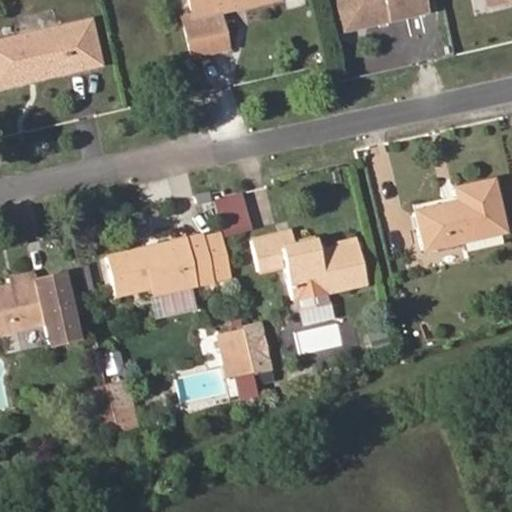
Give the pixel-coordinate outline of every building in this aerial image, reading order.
[(274,0),(187,0),(190,15),(180,17),(189,57),(227,48),(218,13),(274,0)] [(423,13),(419,0),(335,0),(342,31),(378,23),(387,21),(423,13)] [(99,64),(89,21),(0,41),(0,86),(29,80),(28,73),(66,64),(67,72),(99,64)] [(67,72),(66,64),(28,73),(29,80),(67,72)] [(501,232),(490,181),(452,189),(455,203),(413,212),(421,250),(501,232)] [(216,199),(227,233),(250,227),(239,192),(216,199)] [(365,283),(356,244),(317,252),(315,242),(293,246),(290,232),(261,238),(268,268),(283,265),(291,301),(296,300),(322,294),(365,283)] [(227,277),(218,235),(203,238),(208,258),(213,280),(227,277)] [(208,258),(203,238),(186,242),(190,262),(208,258)] [(213,280),(208,258),(190,262),(186,242),(186,239),(104,257),(113,296),(148,288),(149,294),(213,280)] [(34,280),(32,272),(7,278),(9,286),(34,280)] [(63,343),(48,277),(34,280),(9,286),(0,288),(0,333),(44,323),(50,346),(63,343)] [(324,303),(322,294),(296,300),(299,309),(324,303)] [(267,369),(257,325),(242,329),(252,372),(267,369)] [(319,346),(339,340),(336,328),(314,333),(313,328),(293,333),(299,356),(320,350),(319,346)] [(252,372),(242,329),(219,334),(228,378),(252,372)] [(384,329),(367,332),(369,347),(387,345),(384,329)] [(106,375),(124,371),(119,349),(101,353),(106,375)] [(270,381),(267,369),(256,372),(259,384),(270,381)] [(126,409),(119,381),(106,384),(112,412),(126,409)] [(112,412),(106,384),(84,389),(90,415),(96,414),(99,427),(115,423),(112,412)] [(133,433),(127,409),(126,409),(112,412),(115,423),(118,437),(133,433)]
